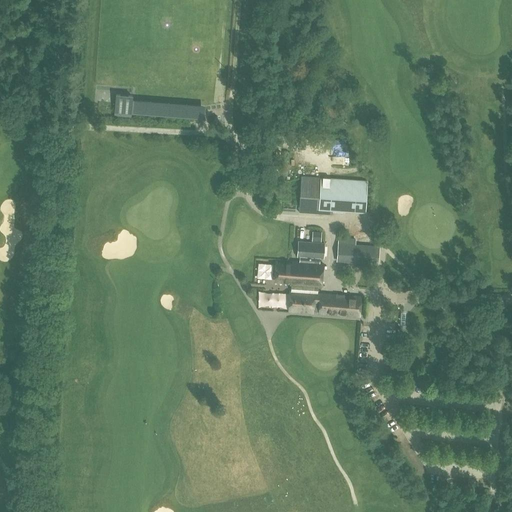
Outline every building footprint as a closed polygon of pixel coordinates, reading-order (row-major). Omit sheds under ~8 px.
[(118,95),(120,117),(137,116),(136,94),(118,95)] [(138,110),(198,114),(199,105),(138,100),(138,110)] [(319,212),(332,213),(333,210),(365,213),(368,180),(309,176),(302,176),(300,211),(319,212)] [(313,231),(313,239),(321,240),(322,231),(313,231)] [(336,261),(379,264),(380,245),(355,243),(356,238),(338,237),(336,261)] [(319,313),(359,316),(361,296),(317,292),(318,286),(321,287),(323,262),(319,262),(320,257),(323,258),(324,242),(298,241),(297,256),(300,256),(299,260),(293,260),(293,263),(276,261),(274,280),(291,281),(291,284),(290,290),(288,310),(313,312),(313,310),(319,311),(319,313)] [(452,418),(459,413),(454,406),(447,411),(452,418)] [(403,464),(409,460),(405,453),(398,457),(403,464)]
